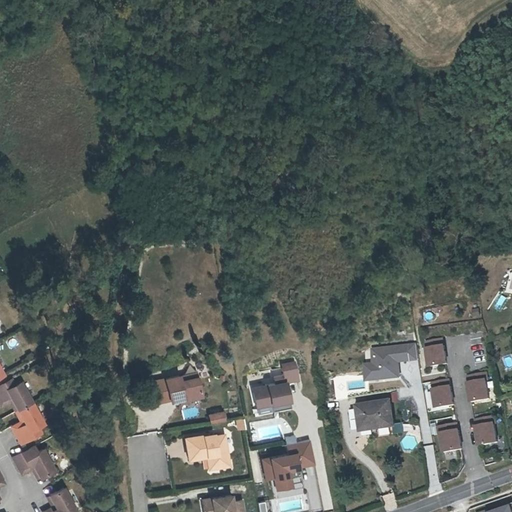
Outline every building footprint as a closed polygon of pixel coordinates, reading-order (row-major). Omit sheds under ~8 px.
[(442,339),(425,342),(430,368),(447,365),(444,346),(443,346),(442,339)] [(418,342),(373,348),(374,363),(367,363),(369,383),(405,379),(403,363),(420,361),(418,342)] [(275,383),(252,388),(255,406),(278,401),(280,409),(291,406),(287,387),(285,388),(284,382),(297,379),(294,362),(281,364),(283,375),(273,377),(275,383)] [(486,373),(467,377),(469,385),(468,385),(472,404),(490,400),(486,382),(488,381),(486,373)] [(200,396),(203,391),(200,377),(191,378),(190,374),(183,376),(182,375),(154,381),(158,401),(172,398),(173,399),(181,397),(186,396),(186,399),(187,399),(200,396)] [(346,398),(343,376),(335,378),(339,400),(346,398)] [(450,380),(433,383),(438,409),(455,406),(450,380)] [(0,386),(0,403),(8,399),(15,413),(28,407),(16,384),(10,387),(8,382),(0,386)] [(8,399),(0,403),(0,408),(6,405),(10,415),(15,413),(8,399)] [(278,401),(255,406),(257,413),(280,409),(278,401)] [(360,406),(364,425),(375,423),(376,427),(393,424),(389,401),(360,406)] [(199,415),(197,406),(182,409),(184,418),(199,415)] [(38,426),(28,407),(15,413),(21,425),(7,432),(11,440),(14,446),(35,435),(32,429),(38,426)] [(208,414),(210,422),(223,420),(221,411),(208,414)] [(15,413),(10,415),(14,423),(5,428),(6,430),(7,432),(21,425),(15,413)] [(495,418),(476,421),(477,429),(480,448),(498,445),(495,426),(497,426),(495,418)] [(458,424),(439,428),(441,436),(442,436),(446,455),(464,451),(460,432),(459,432),(458,424)] [(213,453),(215,467),(230,465),(226,434),(215,435),(215,433),(205,434),(205,433),(186,436),(189,458),(208,455),(208,454),(213,453)] [(287,452),(261,457),(265,479),(274,478),(276,490),(300,486),(297,468),(315,465),(311,439),(286,443),(287,452)] [(434,445),(425,447),(427,455),(435,453),(434,445)] [(27,468),(34,481),(39,479),(42,477),(48,474),(37,452),(31,456),(28,450),(18,455),(10,459),(7,461),(14,474),(27,468)] [(30,483),(34,481),(27,468),(14,474),(16,478),(17,477),(20,476),(25,474),(30,483)] [(67,511),(58,492),(51,496),(46,498),(44,499),(50,511),(67,511)] [(214,511),(243,511),(242,499),(233,501),(232,494),(203,498),(204,511),(210,511),(214,511)] [(50,511),(44,499),(40,502),(45,511),(44,511),(50,511)] [(259,501),(259,511),(271,511),(270,500),(259,501)]
